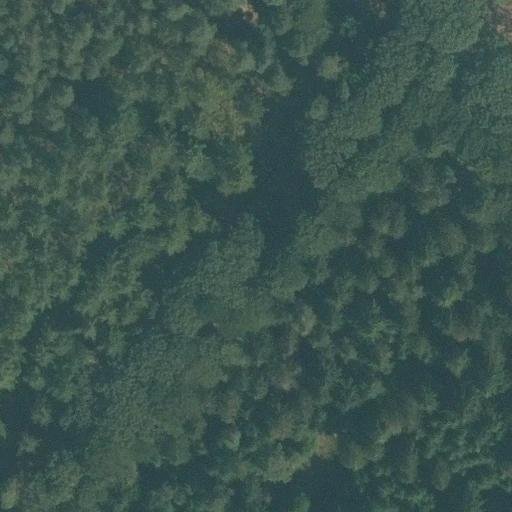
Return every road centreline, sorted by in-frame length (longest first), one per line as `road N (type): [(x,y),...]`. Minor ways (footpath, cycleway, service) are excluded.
road 1 (track): [(404,0),(0,482)]
road 2 (track): [(419,0),(511,87)]
